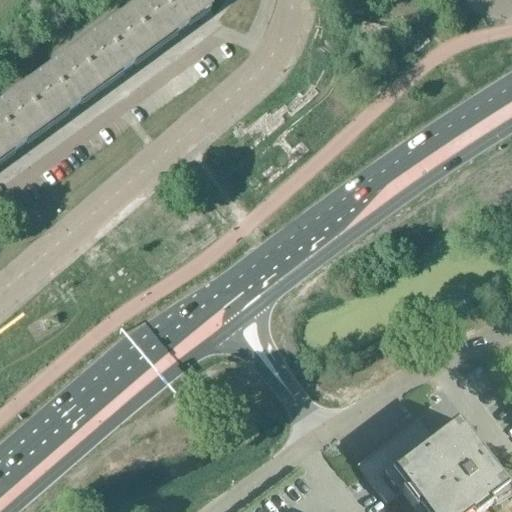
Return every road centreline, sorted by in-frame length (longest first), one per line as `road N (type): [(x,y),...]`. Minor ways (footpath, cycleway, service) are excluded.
road 1 (secondary): [(511,88),(411,153),(241,287)]
road 2 (secondary): [(243,316),(511,126)]
road 3 (unclassified): [(248,84),(0,294)]
road 4 (secondary): [(241,287),(0,475)]
road 5 (secondary): [(8,511),(243,316)]
road 6 (unclassified): [(322,440),(437,363),(511,329)]
road 7 (unclassified): [(243,316),(260,357),(322,440)]
road 8 (unclassified): [(216,511),(322,440)]
